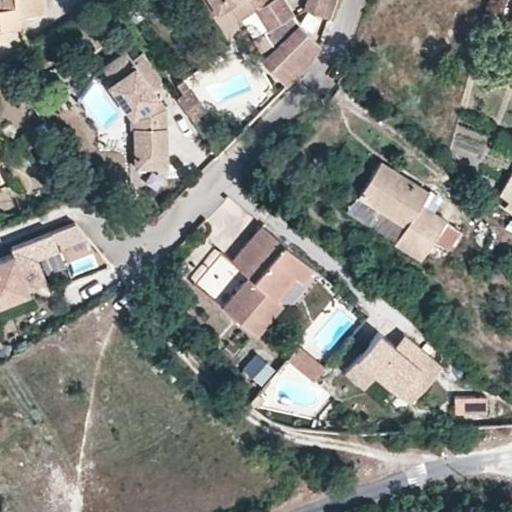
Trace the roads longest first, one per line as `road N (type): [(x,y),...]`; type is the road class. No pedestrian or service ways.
road 1 (residential): [(106,225),(126,239),(145,239),(330,55),(350,0)]
road 2 (residential): [(317,511),(511,455)]
